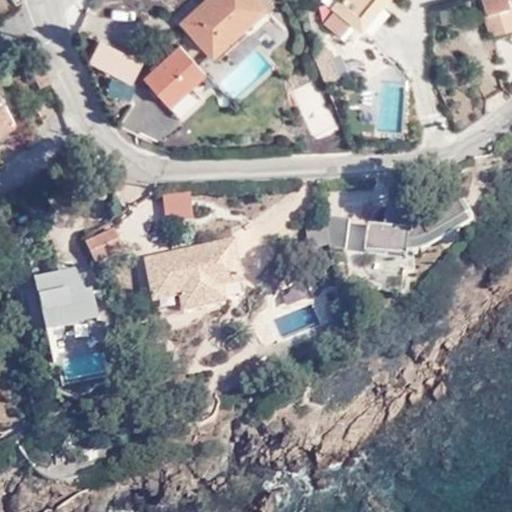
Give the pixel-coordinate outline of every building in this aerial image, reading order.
[(256,0),(205,0),(182,21),(214,55),(263,8),(256,0)] [(340,0),(326,20),(335,31),(338,29),(347,38),(353,42),(361,42),(369,38),(381,24),(364,10),(372,0),(340,0)] [(511,0),(483,0),(495,34),(511,27),(511,0)] [(449,12),(440,15),(443,25),(452,22),(449,12)] [(251,52),(241,40),(226,51),(236,64),(251,52)] [(144,63),(100,43),(89,66),(133,86),(144,63)] [(209,76),(179,44),(140,80),(179,121),(201,101),(192,92),(209,76)] [(51,83),(44,68),(34,73),(41,88),(51,83)] [(0,98),(0,123),(10,119),(0,98)] [(0,134),(15,127),(10,119),(0,123),(0,134)] [(190,191),(161,194),(165,221),(193,218),(190,191)] [(369,226),(367,253),(367,254),(409,261),(419,244),(426,244),(468,220),(455,194),(411,217),(386,214),(386,228),(369,226)] [(324,215),(330,248),(349,250),(351,223),(352,216),(324,215)] [(83,236),(97,264),(125,251),(112,222),(83,236)] [(351,223),(349,250),(367,253),(369,226),(351,223)] [(233,236),(142,255),(152,301),(176,296),(179,309),(220,300),(218,293),(244,287),(233,236)] [(95,297),(92,286),(86,287),(76,266),(35,276),(38,292),(22,296),(30,331),(46,327),(48,333),(99,321),(95,297)] [(218,363),(218,331),(200,331),(200,316),(173,316),(173,362),(218,363)] [(0,372),(15,369),(11,351),(0,354),(0,372)]
